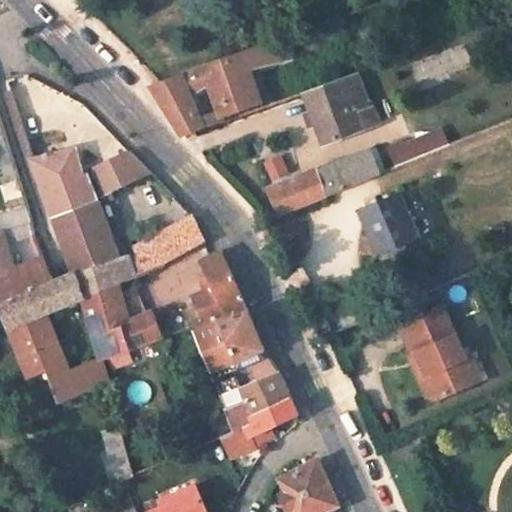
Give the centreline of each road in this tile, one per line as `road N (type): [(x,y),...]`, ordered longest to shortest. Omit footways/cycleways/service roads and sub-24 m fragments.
road 1 (unclassified): [(25,0),(233,219),(327,423)]
road 2 (residential): [(243,511),(266,465),(327,423)]
